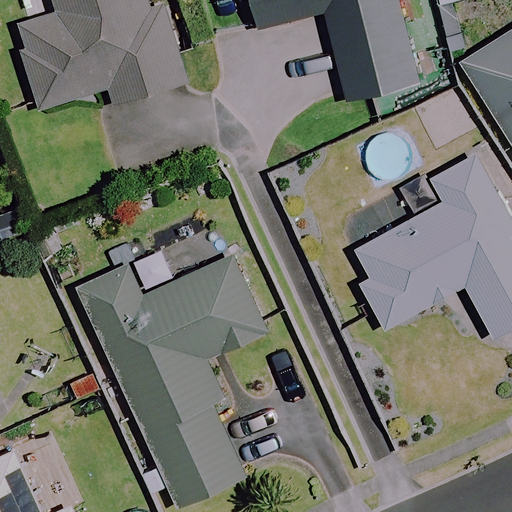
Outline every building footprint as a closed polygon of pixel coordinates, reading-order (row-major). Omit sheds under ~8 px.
[(157,20),(151,0),(53,0),(56,10),(21,18),(43,106),(112,89),(115,101),(187,84),(170,17),(157,20)] [(419,84),(401,0),(256,0),(261,26),(327,13),(345,99),(419,84)] [(511,30),(463,61),(511,139),(511,30)] [(511,328),(511,206),(483,152),(430,180),(442,203),(389,231),(374,204),(344,220),(372,273),(363,277),(388,326),(468,284),(496,337),(511,328)] [(264,333),(218,228),(84,288),(181,505),(261,469),(229,396),(211,357),(264,333)] [(55,511),(44,511),(17,450),(0,457),(0,511),(78,511),(75,504),(55,511)]
